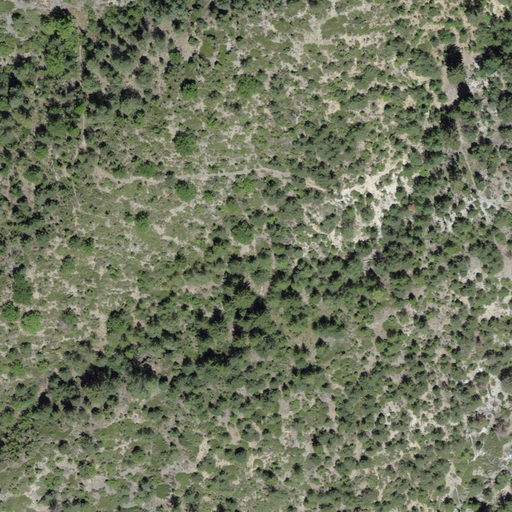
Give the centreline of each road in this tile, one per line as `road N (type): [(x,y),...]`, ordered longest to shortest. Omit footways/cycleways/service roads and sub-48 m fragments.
road 1 (motorway): [(511,397),(0,505)]
road 2 (motorway): [(319,511),(511,472)]
